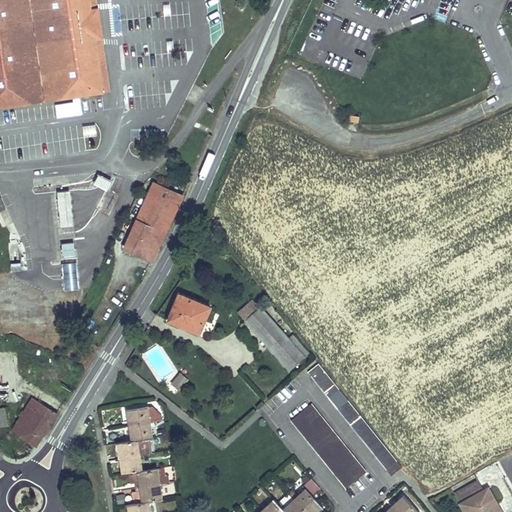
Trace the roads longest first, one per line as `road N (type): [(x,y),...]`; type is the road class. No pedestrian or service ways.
road 1 (secondary): [(231,118),(176,239),(40,475)]
road 2 (secondary): [(231,118),(285,0)]
road 3 (secondary): [(281,0),(231,118)]
